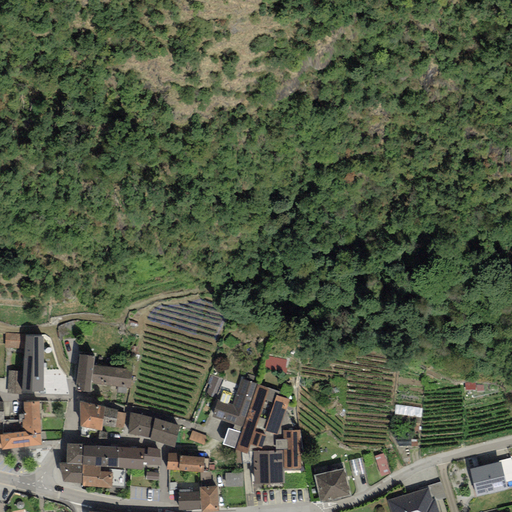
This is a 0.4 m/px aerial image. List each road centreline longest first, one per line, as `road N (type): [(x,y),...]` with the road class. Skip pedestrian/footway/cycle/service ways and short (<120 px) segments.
road 1 (residential): [(328,511),(431,462),(511,441)]
road 2 (residential): [(45,490),(71,396),(64,361)]
